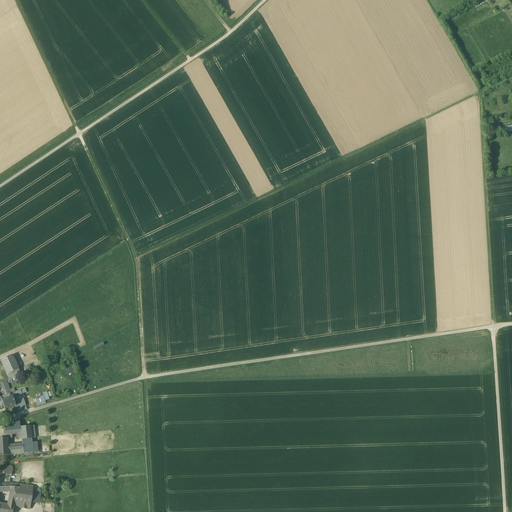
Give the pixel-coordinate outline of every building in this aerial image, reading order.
[(12,355),(1,360),(7,374),(18,369),(12,355)] [(68,375),(75,372),(72,365),(65,368),(68,375)] [(18,369),(7,374),(10,380),(21,375),(18,369)] [(7,381),(1,384),(2,386),(5,395),(11,393),(8,385),(7,381)] [(43,396),(36,398),(38,406),(45,404),(45,401),(50,400),(47,392),(42,394),(43,396)] [(12,396),(1,400),(3,404),(5,409),(15,405),(16,405),(14,402),(12,396)] [(30,426),(20,427),(21,433),(22,440),(32,439),(30,426)] [(32,439),(22,440),(23,445),(23,449),(33,448),(32,442),(32,439)] [(12,467),(1,466),(0,471),(0,473),(12,475),(12,467)] [(19,488),(11,487),(11,490),(10,500),(20,500),(27,501),(29,486),(19,484),(19,488)] [(27,501),(20,500),(19,506),(16,506),(16,508),(30,510),(33,486),(29,486),(27,501)]
